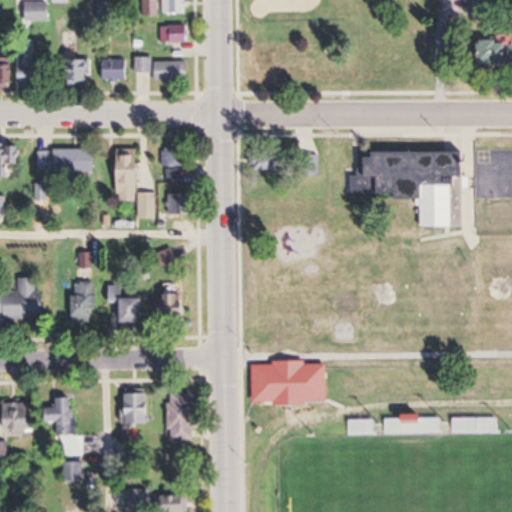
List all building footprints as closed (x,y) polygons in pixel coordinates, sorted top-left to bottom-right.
[(145,0),(146,16),(160,16),(160,0),(145,0)] [(190,14),(189,0),(165,0),(166,14),(190,14)] [(53,3),(26,3),(26,22),(53,22),(53,3)] [(98,19),(109,19),(109,4),(98,3),(98,19)] [(192,26),(163,26),(163,43),(192,43),(192,26)] [(511,42),(489,42),(489,64),(511,63),(511,42)] [(35,65),(35,53),(23,53),(23,87),(45,87),(45,65),(35,65)] [(0,84),(17,84),(17,58),(0,57),(0,84)] [(155,74),(155,58),(138,58),(138,74),(155,74)] [(131,60),(104,60),(104,82),(131,82),(131,60)] [(92,84),(92,61),(73,61),(73,84),(92,84)] [(192,82),(192,62),(158,62),(158,81),(192,82)] [(0,178),(14,179),(14,167),(24,167),(24,147),(0,147),(0,178)] [(98,174),(98,150),(42,150),(42,174),(98,174)] [(120,210),(154,211),(154,194),(143,194),(144,150),(122,150),(120,210)] [(256,173),(291,173),(291,152),(256,152),(256,173)] [(467,227),(466,178),(473,178),(473,153),(363,154),(364,177),(349,177),(349,198),(425,197),(426,228),(467,227)] [(193,195),(171,195),(171,216),(193,216),(193,195)] [(8,197),(0,197),(0,218),(8,218),(8,197)] [(0,319),(44,318),(43,279),(0,280),(0,287),(0,295),(0,294),(0,319)] [(75,285),(75,324),(96,324),(97,285),(75,285)] [(190,295),(166,295),(166,319),(190,319),(190,295)] [(123,324),(147,324),(147,299),(123,299),(123,324)] [(154,425),(154,393),(127,393),(127,425),(154,425)] [(172,393),(172,441),(197,441),(197,393),(172,393)] [(62,399),(62,409),(50,410),(51,432),(79,431),(78,398),(62,399)] [(5,404),(5,432),(37,432),(37,404),(5,404)] [(443,434),(443,416),(387,416),(387,434),(443,434)] [(501,434),(501,418),(454,418),(454,434),(501,434)] [(235,469),(244,469),(244,433),(235,433),(235,469)] [(0,468),(9,468),(9,443),(0,442),(0,468)] [(83,464),(67,464),(67,481),(83,481),(83,464)] [(192,511),(193,497),(164,497),(164,511),(192,511)]
